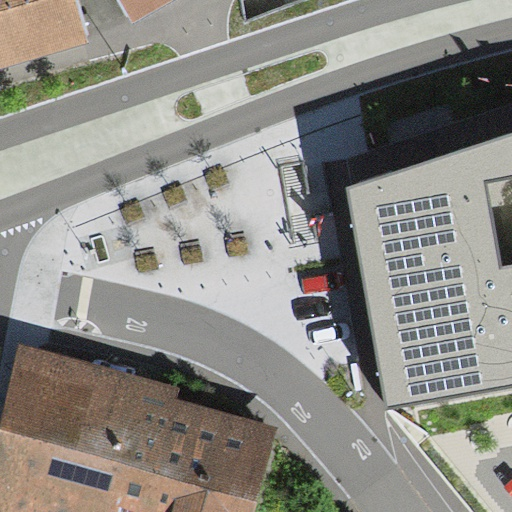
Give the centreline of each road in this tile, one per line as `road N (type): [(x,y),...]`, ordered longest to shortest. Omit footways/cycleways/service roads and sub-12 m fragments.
road 1 (primary): [(0,215),(331,86),(511,34)]
road 2 (residential): [(0,287),(166,323),(233,349),(283,380),(326,421),(400,511)]
road 3 (primary): [(411,0),(0,134)]
